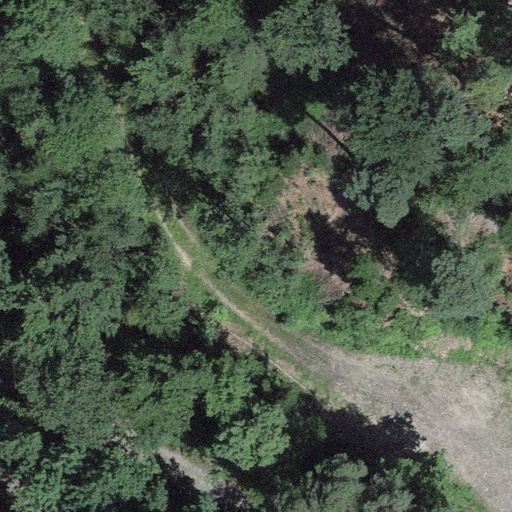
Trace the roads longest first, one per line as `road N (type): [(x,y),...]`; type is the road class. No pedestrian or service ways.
road 1 (track): [(73,0),(154,196),(181,242),(218,280),(334,366),(454,405),(511,444)]
road 2 (track): [(265,511),(0,377)]
